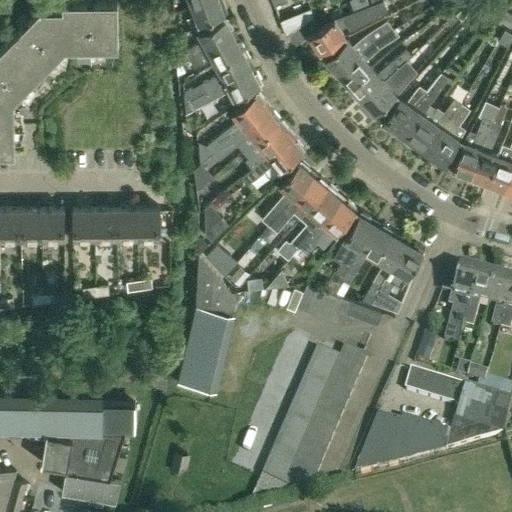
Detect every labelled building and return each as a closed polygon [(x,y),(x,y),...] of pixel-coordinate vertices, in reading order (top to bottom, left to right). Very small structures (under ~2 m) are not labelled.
[(103,52),(103,45),(118,45),(117,0),(62,0),(63,6),(39,6),(65,46),(74,46),(74,53),(88,56),(103,52)] [(190,24),(228,11),(223,0),(199,0),(192,3),(195,12),(187,15),(190,24)] [(339,25),(348,22),(350,27),(387,9),(383,0),(377,0),(367,4),(334,17),(310,33),(313,39),(311,41),(318,51),(345,33),(339,25)] [(348,0),(353,9),(368,3),(366,0),(348,0)] [(462,16),(470,9),(465,4),(457,11),(462,16)] [(70,51),(65,46),(39,6),(29,16),(25,12),(17,21),(21,25),(7,39),(39,72),(49,62),(54,67),(64,60),(70,51)] [(471,16),(479,23),(488,13),(480,6),(471,16)] [(505,10),(500,19),(511,25),(511,12),(505,9),(505,10)] [(190,56),(233,33),(230,27),(233,26),(227,15),(199,30),(203,39),(186,48),(190,56)] [(375,37),(395,25),(389,18),(369,30),(354,44),(348,37),(323,58),(331,67),(333,65),(338,70),(375,37)] [(366,57),(381,44),(401,32),(395,25),(375,37),(338,70),(342,75),(340,77),(348,86),(372,64),(366,57)] [(511,33),(505,29),(498,41),(508,46),(511,38),(511,33)] [(216,63),(245,48),(240,37),(237,39),(233,33),(190,56),(195,65),(212,55),(216,63)] [(30,81),(39,72),(7,39),(0,46),(0,88),(14,98),(19,102),(29,96),(35,86),(30,81)] [(179,62),(190,56),(186,48),(176,53),(177,63),(179,62)] [(208,89),(251,65),(248,59),(250,57),(245,48),(216,63),(221,71),(203,81),(208,89)] [(400,52),(393,58),(399,64),(406,58),(400,52)] [(372,64),(348,86),(355,94),(357,92),(362,97),(399,64),(393,58),(378,71),(372,64)] [(406,58),(399,64),(362,97),(366,102),(364,105),(372,113),(397,92),(416,70),(406,58)] [(183,112),(212,97),(229,87),(234,96),(263,80),(257,69),(254,71),(251,65),(208,89),(182,103),(183,112)] [(430,100),(434,95),(448,75),(440,70),(426,89),(398,130),(404,134),(402,136),(411,143),(436,105),(430,100)] [(398,130),(426,89),(419,84),(407,100),(399,95),(380,121),(390,128),(392,126),(398,130)] [(14,109),(14,98),(0,88),(0,150),(15,151),(15,138),(22,138),(25,124),(21,109),(14,109)] [(212,152),(268,106),(263,101),(266,99),(258,89),(233,109),(239,117),(223,130),(206,144),(212,152)] [(428,150),(461,102),(453,96),(445,108),(440,105),(439,107),(436,105),(411,143),(420,149),(422,146),(428,150)] [(465,127),(459,122),(466,111),(468,107),(461,102),(428,150),(433,154),(431,157),(441,164),(460,137),(465,127)] [(244,149),(282,118),(274,109),(272,111),(268,106),(212,152),(218,159),(239,142),(244,149)] [(489,127),(494,117),(483,113),(477,130),(470,128),(464,139),(452,169),(463,174),(464,171),(470,173),(489,127)] [(490,149),(497,131),(501,120),(494,117),(489,127),(470,173),(477,176),(476,179),(486,183),(498,153),(490,149)] [(252,165),(290,134),(286,129),(289,127),(282,118),(244,149),(250,155),(246,158),(252,165)] [(245,183),(258,173),(274,160),(280,167),(305,147),(297,138),(295,140),(290,134),(252,165),(239,176),(245,183)] [(511,166),(511,141),(506,156),(498,153),(486,183),(497,187),(498,184),(504,187),(511,166)] [(282,210),(315,172),(309,168),(311,166),(302,158),(280,182),(288,188),(261,219),(269,225),(282,210)] [(301,215),(330,182),(321,175),(319,177),(315,172),(282,210),(269,225),(276,232),(295,209),(301,215)] [(291,241),(298,247),(300,245),(342,196),(336,192),(338,189),(330,182),(301,215),(308,221),(291,241)] [(299,261),(326,229),(334,235),(358,207),(349,199),(347,201),(342,196),(300,245),(298,247),(291,255),(299,261)] [(117,240),(139,239),(138,205),(116,206),(117,240)] [(138,205),(139,239),(160,239),(160,205),(138,205)] [(43,207),(43,240),(65,240),(65,206),(43,207)] [(73,240),(95,240),(94,206),(73,206),(73,240)] [(95,240),(117,240),(116,206),(94,206),(95,240)] [(0,240),(21,241),(21,207),(0,207),(0,240)] [(21,241),(43,240),(43,207),(21,207),(21,241)] [(334,291),(343,277),(375,221),(369,218),(371,215),(361,209),(333,256),(342,260),(335,272),(326,288),(334,291)] [(229,225),(223,217),(205,232),(211,239),(229,225)] [(376,256),(393,228),(383,222),(381,225),(375,221),(343,277),(350,281),(368,251),(376,256)] [(374,295),(379,286),(407,240),(401,236),(402,233),(393,228),(376,256),(384,260),(366,290),(374,295)] [(402,285),(409,275),(425,247),(414,240),(413,243),(407,240),(379,286),(387,291),(394,280),(402,285)] [(205,253),(208,257),(221,246),(216,242),(205,253)] [(232,291),(199,252),(196,300),(231,308),(235,291),(232,291)] [(457,344),(462,325),(479,271),(472,269),(472,265),(461,262),(449,305),(458,308),(453,325),(448,324),(444,340),(457,344)] [(240,265),(230,276),(239,284),(249,273),(240,265)] [(488,304),(497,272),(486,269),(485,272),(479,271),(462,325),(472,328),(480,301),(488,304)] [(282,270),(266,287),(288,285),(282,270)] [(499,328),(511,285),(511,279),(507,279),(508,275),(497,272),(488,304),(496,306),(491,325),(499,328)] [(139,278),(140,288),(152,286),(151,276),(139,278)] [(128,289),(140,288),(139,278),(127,280),(128,289)] [(307,280),(297,305),(308,309),(318,285),(307,280)] [(97,294),(109,292),(108,282),(95,284),(97,294)] [(84,295),(97,294),(95,284),(83,286),(84,295)] [(318,285),(308,309),(318,314),(329,289),(318,285)] [(511,285),(499,328),(509,331),(511,320),(511,285)] [(329,289),(318,314),(329,318),(340,294),(329,289)] [(45,301),(57,299),(56,290),(43,291),(45,301)] [(33,303),(45,301),(43,291),(31,293),(33,303)] [(340,294),(329,318),(340,323),(345,311),(351,298),(340,294)] [(0,298),(1,307),(13,305),(12,296),(0,297),(0,298)] [(382,311),(351,298),(345,311),(376,324),(382,311)] [(231,308),(196,300),(177,382),(213,390),(231,308)] [(340,357),(363,367),(368,356),(345,346),(341,354),(340,357)] [(313,358),(335,368),(336,367),(340,357),(317,347),(313,358)] [(432,353),(420,349),(417,361),(429,364),(432,353)] [(359,378),(363,367),(340,357),(335,368),(359,378)] [(308,368),(331,378),(331,377),(335,368),(313,358),(308,368)] [(466,377),(470,366),(461,363),(458,374),(466,377)] [(486,371),(470,366),(466,377),(483,382),(486,371)] [(303,379),(326,389),(326,388),(331,378),(308,368),(303,379)] [(359,378),(335,368),(331,378),(354,388),(359,378)] [(503,432),(511,403),(511,398),(465,385),(411,370),(405,390),(458,406),(451,432),(403,417),(401,421),(377,415),(354,471),(503,432)] [(354,388),(331,378),(326,389),(349,399),(354,388)] [(299,390),(322,400),(326,389),(303,379),(299,390)] [(349,399),(326,389),(322,400),(345,410),(349,399)] [(322,400),(299,390),(294,400),(317,410),(322,400)] [(103,431),(124,432),(134,432),(135,402),(0,399),(0,429),(47,430),(103,431)] [(312,421),(317,410),(294,400),(290,411),(312,421)] [(322,400),(317,410),(340,420),(345,410),(322,400)] [(336,431),(340,420),(317,410),(312,421),(336,431)] [(290,411),(285,422),(308,431),(312,421),(290,411)] [(336,431),(312,421),(308,431),(331,442),(336,431)] [(285,422),(280,432),(303,442),(308,431),(285,422)] [(110,479),(124,432),(103,431),(47,430),(41,462),(67,467),(63,492),(117,500),(120,480),(110,479)] [(303,442),(326,452),(331,442),(308,431),(303,442)] [(299,453),(303,442),(280,432),(276,443),(299,453)] [(326,452),(303,442),(299,453),(322,463),(326,452)] [(294,463),(299,453),(276,443),(271,454),(294,463)] [(317,474),(322,463),(299,453),(294,463),(290,473),(317,474)] [(290,473),(294,463),(271,454),(266,464),(289,474),(290,473)] [(289,474),(266,464),(262,475),(285,485),(289,474)] [(0,491),(22,498),(27,481),(15,478),(17,470),(0,465),(0,491)] [(321,485),(317,474),(290,473),(289,474),(285,485),(295,490),(296,492),(321,485)] [(7,511),(18,511),(22,498),(0,491),(0,511),(5,511),(7,511)]
